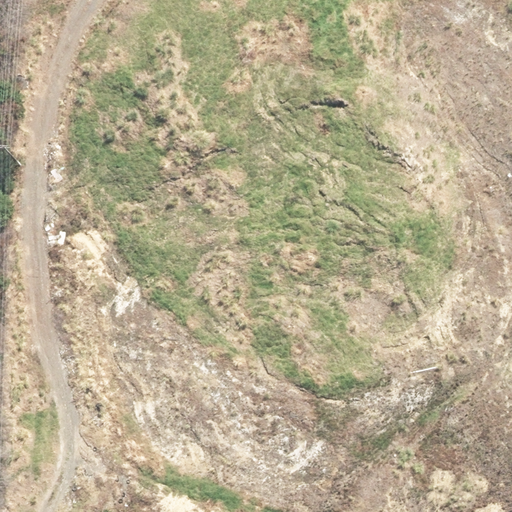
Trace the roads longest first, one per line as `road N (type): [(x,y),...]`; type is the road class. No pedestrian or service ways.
road 1 (track): [(83,0),(66,19),(39,127),(44,316),(69,456),(39,511)]
road 2 (unknown): [(281,0),(325,99),(511,267)]
